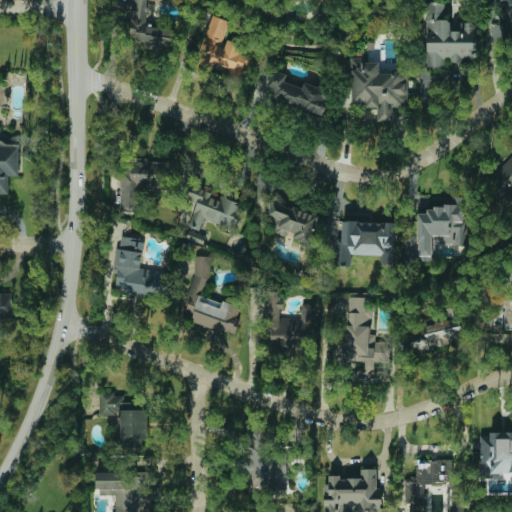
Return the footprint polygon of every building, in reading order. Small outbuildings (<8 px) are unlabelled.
[(511,26),(511,0),(500,0),(501,27),(511,26)] [(426,67),(446,67),(446,62),(476,62),(476,22),(460,22),(460,31),(450,31),(449,18),(444,18),(444,2),(426,2),(426,67)] [(228,20),(210,15),(198,59),(248,73),(254,50),(222,41),(228,20)] [(350,57),(351,106),(376,105),(376,120),(392,120),(392,107),(407,106),(407,71),(378,72),(378,61),(359,62),(359,57),(350,57)] [(286,74),(271,69),(264,95),(321,113),(329,89),(304,81),(302,87),(284,81),(286,74)] [(0,193),(8,193),(8,176),(19,176),(19,142),(0,142),(0,193)] [(510,201),(511,199),(511,156),(489,179),(510,201)] [(120,162),(120,212),(138,213),(138,189),(169,189),(169,162),(120,162)] [(188,227),(199,230),(202,220),(234,230),(243,203),(191,186),(186,200),(196,203),(188,227)] [(309,244),(318,215),(272,201),(267,215),(273,216),(269,228),(293,235),(292,239),(309,244)] [(417,255),(431,255),(431,243),(452,243),(452,221),(462,221),(462,205),(427,205),(427,213),(417,213),(417,255)] [(351,254),(381,255),(381,264),(395,264),(395,222),(342,221),(341,238),(336,238),(335,266),(350,266),(351,254)] [(205,236),(188,231),(186,238),(202,243),(205,236)] [(168,271),(140,268),(143,239),(119,237),(113,293),(165,299),(168,271)] [(233,334),(241,306),(222,301),(222,302),(201,296),(212,258),(198,254),(187,295),(190,295),(186,310),(193,312),(190,322),(233,334)] [(315,304),(302,303),(301,318),(281,318),(282,290),(267,289),(265,344),(289,345),(288,351),(299,352),(300,342),(313,343),(315,304)] [(12,293),(0,292),(0,318),(11,319),(12,293)] [(345,344),(334,343),(333,363),(354,364),(354,357),(364,358),(363,369),(373,369),(374,361),(389,361),(390,341),(370,340),(373,297),(348,296),(345,344)] [(460,326),(451,327),(450,321),(407,328),(411,350),(463,342),(460,326)] [(147,409),(132,409),(132,402),(123,402),(123,395),(115,395),(114,392),(99,392),(99,414),(119,414),(120,446),(142,446),(141,438),(147,438),(147,409)] [(244,430),(247,459),(244,460),(248,495),(284,491),(282,473),(284,473),(279,426),(244,430)] [(511,474),(511,494),(511,431),(480,432),(481,474),(511,474)] [(452,459),(415,459),(416,477),(404,478),(405,503),(425,503),(425,484),(452,483),(452,459)] [(323,511),(336,511),(381,511),(382,488),(376,488),(376,469),(360,468),(360,478),(339,478),(339,475),(329,475),(329,483),(324,483),(323,511)] [(96,472),(96,494),(115,494),(115,511),(149,511),(149,472),(96,472)]
